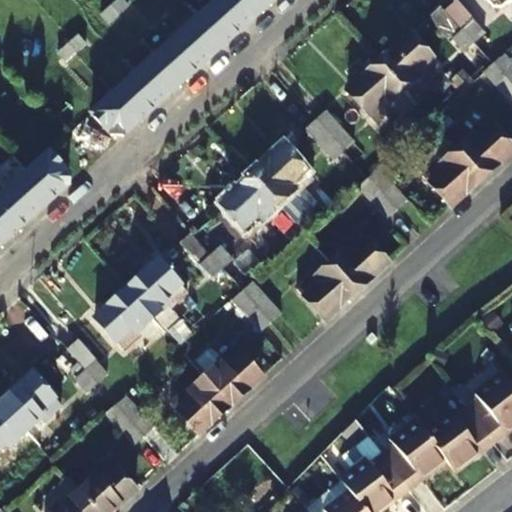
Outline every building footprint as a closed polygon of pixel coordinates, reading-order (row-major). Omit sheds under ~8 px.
[(119,0),(117,2),(125,11),(131,5),(126,0),(119,0)] [(248,26),(224,0),(220,0),(205,14),(201,17),(226,45),(235,38),(248,26)] [(269,7),(262,0),(224,0),(248,26),(269,7)] [(459,0),(450,0),(445,5),(465,27),(475,19),(476,18),(459,0)] [(511,0),(496,0),(505,10),(511,2),(511,0)] [(117,2),(104,14),(112,23),(125,11),(117,2)] [(443,7),(432,17),(450,37),(462,27),(443,7)] [(226,45),(201,17),(183,33),(180,36),(205,64),(226,45)] [(475,19),(465,27),(464,28),(477,42),(487,33),(475,19)] [(454,37),(467,50),(477,42),(464,28),(454,37)] [(74,41),(82,50),(90,43),(82,34),(74,41)] [(382,63),(407,92),(421,80),(424,82),(442,66),(414,34),(382,63)] [(205,64),(180,36),(162,51),(159,55),(185,83),(205,64)] [(74,41),(61,53),(70,61),(82,50),(74,41)] [(8,44),(0,52),(0,57),(19,77),(29,66),(8,44)] [(511,80),(511,59),(507,54),(497,63),(509,77),(511,80)] [(185,83),(159,55),(141,71),(138,74),(163,102),(185,83)] [(382,63),(350,92),(378,124),(395,109),(393,105),(407,92),(382,63)] [(497,63),(486,73),(499,87),(511,100),(511,80),(509,77),(497,63)] [(0,64),(0,85),(5,90),(15,80),(0,64)] [(163,102),(138,74),(119,90),(116,93),(142,122),(163,102)] [(116,93),(95,113),(115,134),(126,135),(142,122),(116,93)] [(319,119),(347,151),(357,141),(329,110),(319,119)] [(470,133),(473,137),(459,150),(485,178),(511,153),(511,144),(487,118),(470,133)] [(319,119),(309,128),(338,159),(347,151),(319,119)] [(255,176),(281,205),(296,191),(299,194),(315,179),(287,147),(255,176)] [(44,158),(33,168),(30,171),(55,199),(58,197),(72,184),(72,172),(52,150),(44,158)] [(453,207),(485,178),(459,150),(444,163),(441,160),(424,175),(453,207)] [(372,179),(399,209),(410,200),(382,169),(372,179)] [(26,174),(12,186),(8,191),(34,218),(55,199),(30,171),(26,174)] [(255,176),(223,205),(252,237),(270,220),(267,218),(281,205),(255,176)] [(372,179),(362,187),(390,218),(399,209),(372,179)] [(5,194),(0,197),(0,223),(13,238),(34,218),(8,191),(5,194)] [(0,249),(13,238),(0,223),(0,249)] [(182,243),(200,263),(212,253),(194,232),(182,243)] [(346,247),(348,249),(333,263),(359,292),(391,264),(362,232),(346,247)] [(214,255),(225,268),(236,258),(224,245),(214,255)] [(214,255),(205,263),(216,277),(225,268),(214,255)] [(130,290),(156,318),(170,305),(172,308),(189,293),(161,262),(130,290)] [(327,320),(359,292),(333,263),(320,276),(316,273),(299,288),(327,320)] [(272,321),(283,311),(256,281),(245,291),(272,321)] [(130,290),(98,318),(126,349),(144,333),(141,331),(156,318),(130,290)] [(245,291),(235,299),(262,330),(272,321),(245,291)] [(219,360),(221,363),(208,376),(234,405),(265,376),(236,345),(219,360)] [(55,357),(73,377),(85,366),(68,346),(55,357)] [(88,369),(99,382),(109,373),(98,359),(88,369)] [(88,369),(79,377),(90,390),(99,382),(88,369)] [(469,408),(494,441),(511,427),(511,383),(505,373),(479,394),(481,399),(469,408)] [(3,403),(29,432),(43,419),(47,422),(65,407),(35,374),(3,403)] [(202,433),(234,405),(208,376),(193,388),(191,386),(174,402),(202,433)] [(147,436),(157,426),(129,394),(118,404),(147,436)] [(3,403),(0,405),(0,464),(0,466),(17,451),(13,446),(29,432),(3,403)] [(118,404),(108,413),(137,445),(147,436),(118,404)] [(457,417),(454,414),(428,434),(448,459),(457,470),(494,441),(469,408),(457,417)] [(428,434),(413,414),(376,443),(385,455),(410,488),(448,459),(428,434)] [(373,465),(370,460),(344,480),(353,491),(368,511),(380,511),(410,488),(385,455),(373,465)] [(92,475),(95,477),(81,490),(100,511),(114,511),(139,490),(110,459),(92,475)] [(368,511),(353,491),(344,480),(318,500),(327,511),(368,511)] [(100,511),(81,490),(65,504),(63,502),(51,511),(100,511)]
